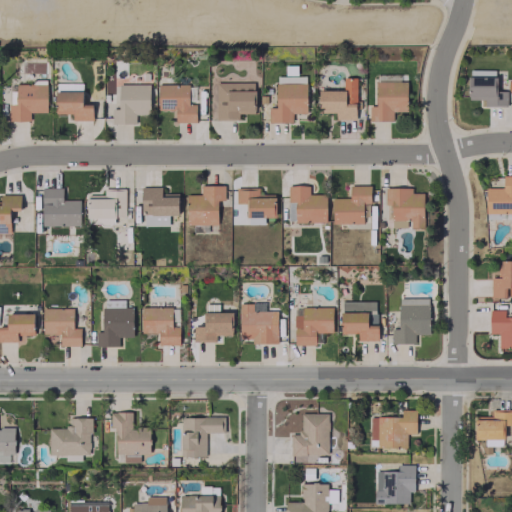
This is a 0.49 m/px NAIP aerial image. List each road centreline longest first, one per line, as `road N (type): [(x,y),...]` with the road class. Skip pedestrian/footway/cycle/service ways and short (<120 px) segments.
road 1 (residential): [(447,511),(456,215),(435,84),(459,0)]
road 2 (residential): [(0,158),(402,153),(511,141)]
road 3 (tertiary): [(0,378),(511,378)]
road 4 (residential): [(253,511),(254,378)]
